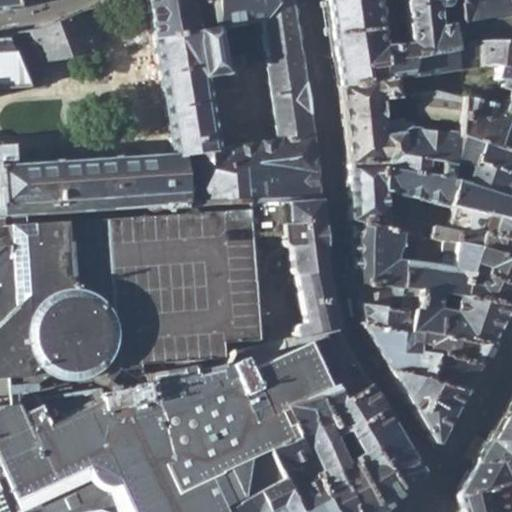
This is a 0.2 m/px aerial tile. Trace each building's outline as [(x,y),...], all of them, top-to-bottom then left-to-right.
[(0,0),(0,8),(15,8),(14,0),(0,0)] [(144,0),(170,152),(172,153),(180,203),(240,198),(243,198),(314,193),(313,163),(298,52),(264,58),(265,66),(263,66),(274,138),(215,147),(202,75),(222,72),(214,28),(215,28),(211,0),(144,0)] [(211,0),(215,28),(258,22),(264,58),(298,52),(289,0),(211,0)] [(322,0),(331,56),(335,86),(394,78),(394,79),(405,78),(413,57),(459,49),(458,43),(456,22),(450,22),(450,25),(436,26),(434,6),(443,7),(445,6),(445,0),(322,0)] [(511,0),(453,0),(456,22),(458,43),(476,42),(509,39),(506,23),(504,15),(511,13),(511,0)] [(37,27),(27,29),(31,38),(40,58),(36,59),(37,63),(67,57),(102,50),(93,22),(102,19),(97,3),(37,27)] [(0,32),(0,34),(0,37),(6,37),(8,41),(31,38),(27,29),(16,31),(0,32)] [(0,36),(0,87),(28,86),(33,83),(35,79),(33,74),(23,74),(8,41),(6,37),(0,37),(0,36)] [(511,39),(509,39),(476,42),(478,67),(485,65),(493,68),(492,79),(498,81),(496,88),(506,91),(501,109),(501,112),(511,117),(511,82),(510,82),(511,74),(511,39)] [(458,43),(459,49),(413,57),(405,78),(478,67),(476,42),(458,43)] [(335,86),(344,164),(424,175),(427,163),(438,166),(439,164),(450,167),(451,163),(457,137),(455,136),(455,134),(408,128),(407,125),(398,126),(398,121),(381,123),(379,100),(397,99),(394,79),(394,78),(335,86)] [(462,98),(434,91),(414,93),(416,116),(457,122),(462,98)] [(455,134),(455,136),(457,137),(509,155),(511,155),(511,117),(501,112),(501,109),(462,98),(457,122),(455,134)] [(511,181),(510,186),(501,183),(507,162),(509,155),(457,137),(451,163),(466,167),(462,183),(511,198),(511,181)] [(0,215),(12,215),(73,211),(180,203),(172,153),(170,152),(0,163),(0,215)] [(344,164),(347,220),(383,226),(384,216),(383,192),(449,208),(449,207),(485,215),(507,221),(511,207),(511,204),(511,198),(462,183),(447,179),(450,167),(439,164),(438,166),(436,178),(424,175),(344,164)] [(315,196),(314,193),(243,198),(244,203),(250,266),(250,272),(320,268),(314,199),(316,199),(316,196),(315,196)] [(79,377),(91,372),(92,371),(94,370),(104,361),(112,372),(93,389),(122,385),(125,381),(117,383),(138,365),(137,359),(216,352),(215,336),(217,336),(253,333),(247,266),(241,203),(74,218),(13,222),(12,215),(0,215),(0,376),(40,372),(51,377),(67,379),(79,377)] [(250,266),(244,203),(241,203),(247,266),(250,266)] [(485,215),(449,207),(449,208),(442,229),(428,226),(426,237),(473,248),(476,248),(476,247),(480,233),(485,215)] [(511,243),(511,207),(507,221),(485,215),(480,233),(511,243)] [(387,227),(417,235),(426,237),(428,226),(428,225),(391,214),(389,218),(387,227)] [(349,283),(354,284),(354,283),(396,288),(399,260),(394,259),(396,250),(413,253),(417,235),(387,227),(383,226),(347,220),(349,283)] [(511,286),(511,243),(480,233),(476,247),(476,248),(473,248),(465,278),(476,280),(511,286)] [(396,288),(416,291),(436,294),(454,297),(460,298),(460,296),(462,289),(465,278),(473,248),(426,237),(417,235),(413,253),(409,262),(399,260),(396,288)] [(250,272),(250,266),(247,266),(253,333),(255,333),(254,318),(250,272)] [(321,273),(320,268),(290,272),(300,317),(293,320),(291,327),(256,337),(256,339),(302,326),(302,324),(332,317),(323,273),(321,273)] [(476,280),(465,278),(462,289),(473,290),(476,280)] [(507,305),(511,294),(511,286),(476,280),(473,290),(462,289),(460,296),(507,305)] [(354,284),(360,329),(405,334),(407,334),(409,324),(398,321),(400,313),(410,315),(416,291),(396,288),(354,283),(354,284)] [(483,346),(507,305),(460,296),(460,298),(454,297),(451,313),(433,310),(436,294),(416,291),(410,315),(409,324),(407,334),(414,336),(481,346),(483,346)] [(436,294),(433,310),(451,313),(454,297),(436,294)] [(255,333),(268,331),(267,317),(254,318),(255,333)] [(338,344),(332,317),(302,324),(302,326),(256,339),(256,337),(254,338),(258,368),(286,363),(286,360),(338,344)] [(360,329),(385,372),(424,381),(430,357),(413,356),(414,346),(405,345),(405,334),(360,329)] [(405,334),(405,345),(414,346),(414,336),(407,334),(405,334)] [(472,361),(481,346),(414,336),(414,346),(413,356),(430,357),(471,362),(472,361)] [(258,368),(254,338),(239,342),(224,347),(224,352),(194,366),(190,357),(186,358),(186,360),(147,365),(144,367),(147,378),(125,381),(122,385),(93,389),(97,412),(153,398),(193,389),(195,390),(240,374),(240,372),(258,368)] [(363,385),(338,344),(286,360),(286,363),(258,368),(240,372),(240,374),(195,390),(193,389),(153,398),(97,412),(93,389),(0,405),(0,511),(229,511),(224,500),(275,476),(261,446),(289,433),(279,405),(297,400),(312,397),(312,398),(330,392),(336,400),(363,385)] [(475,362),(472,361),(471,362),(430,357),(424,381),(460,390),(475,362)] [(431,443),(460,390),(424,381),(385,372),(428,443),(431,443)] [(336,400),(330,392),(312,398),(312,397),(297,400),(348,511),(373,511),(395,492),(352,424),(380,412),(363,385),(336,400)] [(511,391),(484,440),(511,440),(511,391)] [(326,511),(348,511),(297,400),(279,405),(289,433),(292,439),(293,439),(295,442),(307,436),(321,465),(307,471),(321,503),(322,502),(326,511)] [(415,471),(380,412),(352,424),(395,492),(415,475),(415,472),(415,471)] [(289,433),(261,446),(275,476),(224,500),(229,511),(326,511),(322,502),(321,503),(307,471),(295,442),(293,439),(292,439),(289,433)] [(511,440),(484,440),(472,462),(511,460),(511,440)] [(461,481),(454,495),(511,480),(511,460),(472,462),(461,481)] [(511,511),(511,480),(454,495),(458,511),(511,511)]
